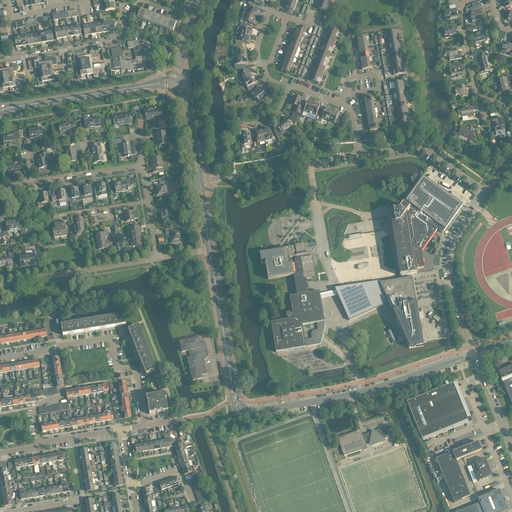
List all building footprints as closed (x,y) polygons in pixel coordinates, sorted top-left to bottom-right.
[(507,7),(510,7),(511,5),(511,0),(504,2),(505,6),(500,7),(500,9),(507,7)] [(285,7),(286,8),(294,11),(296,6),(287,2),(285,7)] [(325,11),(327,12),(329,7),(319,3),(317,8),(321,10),(320,11),(325,13),(325,11)] [(246,10),(245,10),(244,13),(256,18),(257,15),(258,16),(260,12),(255,10),(256,7),(254,6),(250,5),(249,8),(247,7),(246,10)] [(484,20),(481,12),(480,12),(478,6),(470,9),(471,12),(470,12),(471,16),(470,16),(472,23),(484,20)] [(141,8),(137,18),(144,20),(147,10),(141,8)] [(456,9),(444,10),(446,20),(457,19),(457,18),(458,18),(457,13),(456,9)] [(149,23),(153,12),(147,10),(144,20),(149,23)] [(155,25),(159,14),(153,12),(149,23),(155,25)] [(257,22),(255,21),(256,18),(244,13),(242,18),(241,18),(240,18),(240,19),(240,20),(240,21),(241,22),(244,23),(244,24),(248,25),(250,26),(251,23),(255,25),(257,22)] [(161,27),(165,17),(159,14),(155,25),(161,27)] [(167,29),(171,19),(165,17),(161,27),(167,29)] [(173,32),(177,21),(171,19),(167,29),(173,32)] [(110,31),(110,29),(114,28),(117,21),(102,23),(104,33),(110,31)] [(241,23),(240,27),(238,27),(237,34),(250,37),(250,33),(252,34),(252,31),(246,29),(248,25),(244,24),(241,23)] [(82,35),(80,25),(74,26),(75,36),(82,35)] [(83,26),(85,36),(91,35),(90,25),(83,26)] [(472,34),(475,44),(487,41),(484,30),(487,30),(486,26),(478,28),(479,32),(472,34)] [(445,38),(453,37),(453,36),(456,35),(456,31),(457,31),(457,27),(444,29),(445,38)] [(55,29),(56,39),(63,38),(61,28),(55,29)] [(298,29),(296,29),(294,34),(302,37),(304,32),(298,30),(298,29)] [(339,33),(337,33),(331,30),(329,35),(337,38),(339,33)] [(54,41),(52,31),(46,32),(48,42),(54,41)] [(249,44),(250,41),(249,40),(250,37),(237,34),(235,41),(236,41),(236,45),(241,46),(242,46),(243,42),(249,44)] [(293,39),(301,42),(302,37),(294,34),(293,39)] [(362,37),(357,38),(358,43),(366,42),(366,37),(369,37),(368,34),(361,35),(362,37)] [(327,40),(335,44),(337,38),(329,35),(327,40)] [(291,44),(299,47),(301,42),(293,39),(291,44)] [(325,46),(333,49),(335,44),(327,40),(325,46)] [(138,44),(137,41),(127,42),(129,49),(135,48),(135,51),(139,51),(138,47),(138,44)] [(149,49),(148,42),(138,44),(138,47),(139,51),(144,50),(149,49)] [(501,52),(505,53),(506,52),(511,53),(511,44),(505,42),(504,46),(503,45),(501,52)] [(289,49),(297,52),(299,47),(291,44),(289,49)] [(241,46),(236,45),(233,45),(234,51),(236,51),(236,58),(247,57),(247,50),(242,50),(241,46)] [(323,51),(331,54),(333,49),(325,46),(323,51)] [(297,52),(289,49),(287,54),(295,57),(297,52)] [(458,59),(461,59),(460,52),(458,53),(457,51),(457,52),(456,49),(445,51),(446,55),(449,54),(450,60),(453,60),(453,62),(454,62),(457,62),(458,61),(458,59)] [(122,57),(123,57),(122,50),(112,52),(113,59),(119,57),(122,57)] [(91,59),(95,59),(94,51),(90,52),(90,55),(84,56),(86,66),(92,64),(91,59)] [(321,56),(329,59),(331,54),(323,51),(321,56)] [(481,73),(490,70),(491,70),(491,69),(489,69),(486,56),(487,56),(486,52),(479,54),(480,57),(477,58),(481,73)] [(84,53),(73,55),(74,62),(78,61),(79,67),(86,66),(84,56),(84,53)] [(295,57),(287,54),(285,59),(293,62),(295,57)] [(329,59),(321,56),(319,61),(327,64),(329,59)] [(121,67),(120,61),(123,60),(122,57),(119,57),(113,59),(114,68),(115,68),(115,69),(116,69),(116,70),(117,70),(121,70),(121,67)] [(245,65),(245,64),(248,64),(247,57),(236,58),(237,64),(235,64),(235,71),(241,69),(242,69),(242,66),(245,65)] [(53,66),(57,65),(56,58),(45,59),(45,63),(47,72),(53,71),(53,66)] [(293,62),(285,59),(283,64),(291,67),(293,62)] [(39,60),(34,61),(36,68),(40,68),(40,73),(47,72),(45,63),(39,64),(39,60)] [(144,69),(143,63),(143,62),(136,64),(136,61),(133,61),(133,64),(134,70),(144,69)] [(327,64),(319,61),(317,66),(325,69),(327,64)] [(12,65),(13,68),(6,69),(8,78),(15,77),(14,72),(18,71),(17,64),(12,65)] [(93,74),(94,77),(98,76),(97,69),(93,70),(92,64),(86,66),(87,75),(93,74)] [(281,70),(289,73),(291,67),(283,64),(281,70)] [(76,73),(77,80),(82,79),(81,76),(87,75),(86,66),(79,67),(80,72),(76,73)] [(325,69),(317,66),(315,71),(323,74),(325,69)] [(449,68),(450,73),(451,73),(451,76),(457,75),(458,77),(465,76),(463,69),(462,66),(449,68)] [(0,68),(0,74),(1,74),(2,79),(8,78),(6,69),(0,70),(0,68)] [(252,77),(248,70),(243,73),(241,69),(235,71),(237,74),(239,74),(243,82),(244,81),(252,77)] [(55,80),(55,83),(60,83),(58,76),(54,76),(53,71),(47,72),(49,81),(55,80)] [(323,74),(315,71),(313,76),(321,79),(323,74)] [(41,78),(37,79),(38,86),(43,85),(42,82),(49,81),(47,72),(40,73),(41,78)] [(253,76),(252,77),(244,81),(247,86),(246,86),(247,88),(248,87),(248,89),(250,92),(253,89),(255,88),(253,84),(256,83),(253,76)] [(311,81),(319,84),(321,79),(313,76),(311,81)] [(499,93),(511,89),(511,87),(511,83),(511,82),(511,76),(499,79),(501,85),(497,87),(499,93)] [(20,82),(15,82),(15,77),(8,78),(10,87),(16,86),(16,90),(21,89),(20,82)] [(0,92),(4,92),(3,88),(10,87),(8,78),(2,79),(3,85),(0,85),(0,92)] [(455,88),(456,96),(459,95),(460,98),(467,96),(466,90),(468,89),(467,86),(455,88)] [(255,92),(253,89),(250,92),(248,93),(250,96),(251,95),(255,100),(257,99),(260,103),(269,96),(265,92),(264,93),(260,88),(255,92)] [(294,95),(291,104),(296,106),(294,112),(296,113),(294,119),(296,121),(299,114),(303,105),(300,104),(302,98),(294,95)] [(303,105),(299,114),(308,117),(314,102),(310,101),(308,100),(306,106),(303,105)] [(314,102),(308,117),(318,121),(318,120),(321,112),(318,110),(320,105),(318,104),(314,102)] [(321,112),(318,120),(321,121),(323,117),(326,119),(326,120),(329,121),(333,110),(326,107),(325,112),(324,114),(321,112)] [(461,109),(461,110),(458,110),(457,111),(458,113),(459,113),(459,114),(458,114),(458,116),(460,118),(468,116),(469,118),(474,117),(473,112),(474,112),(474,107),(461,109)] [(162,109),(157,110),(157,108),(145,110),(145,112),(139,113),(141,119),(146,118),(146,120),(151,119),(151,117),(158,115),(158,118),(163,117),(162,109)] [(333,110),(329,121),(335,123),(336,119),(339,120),(342,113),(339,112),(339,113),(334,111),(334,110),(333,110)] [(112,116),(114,126),(115,125),(114,125),(119,124),(119,125),(125,124),(125,122),(127,122),(127,123),(131,122),(129,113),(112,116)] [(496,135),(504,133),(503,129),(504,128),(504,125),(505,125),(502,118),(500,118),(500,117),(497,117),(497,116),(491,118),(492,121),(493,121),(494,123),(493,123),(496,135)] [(284,121),(282,123),(287,129),(290,126),(289,125),(293,122),(296,123),(298,122),(296,121),(294,119),(292,117),(289,120),(289,121),(285,117),(282,119),(284,121)] [(84,120),(85,129),(101,126),(100,118),(84,120)] [(75,130),(74,123),(69,124),(69,123),(59,124),(60,133),(61,133),(70,131),(75,130)] [(277,128),(274,131),(278,138),(284,132),(287,129),(282,123),(280,125),(278,123),(275,125),(277,128)] [(33,138),(39,137),(39,136),(43,135),(42,127),(33,129),(29,129),(30,138),(33,138)] [(467,138),(472,141),(477,130),(469,127),(468,130),(461,127),(460,132),(461,133),(459,138),(466,141),(467,138)] [(263,130),(265,141),(266,145),(268,144),(267,140),(273,139),(271,132),(270,132),(269,129),(263,130)] [(256,132),(258,136),(256,137),(258,143),(265,141),(263,130),(256,132)] [(15,140),(20,139),(23,139),(22,131),(13,132),(14,134),(3,136),(4,145),(16,143),(15,140)] [(168,144),(166,135),(165,131),(157,133),(159,147),(164,146),(164,145),(168,144)] [(244,145),(252,144),(250,132),(246,133),(246,134),(242,134),(243,140),(240,141),(242,149),(245,148),(244,145)] [(124,139),(118,140),(118,143),(122,142),(124,157),(128,156),(128,157),(129,157),(129,156),(132,156),(132,155),(136,155),(135,146),(131,147),(130,141),(124,142),(124,139)] [(97,143),(91,144),(92,153),(92,152),(94,152),(95,162),(104,161),(101,143),(97,143)] [(68,162),(76,161),(75,151),(76,151),(76,152),(76,147),(66,149),(68,162)] [(49,157),(48,156),(48,153),(39,155),(40,159),(37,159),(37,162),(38,162),(39,169),(48,167),(47,163),(46,158),(49,157)] [(162,157),(156,158),(152,159),(153,165),(152,165),(153,173),(160,172),(159,168),(164,168),(162,157)] [(24,175),(22,166),(8,168),(9,176),(17,175),(17,176),(24,175)] [(442,233),(462,206),(422,177),(402,206),(409,211),(409,210),(442,233)] [(123,182),(121,183),(122,192),(129,191),(128,187),(131,187),(131,186),(134,185),(133,180),(130,181),(130,179),(123,181),(123,182)] [(169,180),(167,181),(160,182),(161,182),(162,185),(155,186),(157,196),(167,195),(167,190),(166,186),(170,186),(169,180)] [(112,190),(115,190),(116,193),(122,192),(121,183),(118,183),(118,182),(111,183),(112,190)] [(105,184),(98,185),(99,189),(94,189),(95,197),(107,195),(105,184)] [(84,189),(81,190),(82,200),(86,199),(92,198),(92,195),(90,186),(83,187),(84,189)] [(71,189),(72,198),(79,197),(79,200),(82,200),(81,190),(78,190),(78,188),(71,189)] [(53,196),(52,196),(53,202),(59,201),(59,204),(66,202),(66,201),(66,198),(64,190),(57,192),(58,194),(56,194),(53,194),(53,196)] [(43,203),(46,203),(49,203),(47,193),(40,194),(41,199),(37,200),(38,207),(43,206),(43,203)] [(173,216),(171,204),(164,205),(165,209),(159,210),(160,218),(169,216),(173,216)] [(422,251),(437,230),(409,210),(409,211),(402,206),(399,210),(393,211),(394,215),(390,216),(400,275),(417,273),(416,269),(424,267),(422,251)] [(125,213),(123,213),(123,214),(123,215),(124,215),(124,216),(125,216),(126,216),(127,222),(134,221),(134,219),(138,219),(137,213),(133,213),(133,211),(125,213)] [(318,223),(321,238),(259,248),(265,280),(291,275),(292,283),(328,277),(327,269),(381,260),(373,213),(318,223)] [(77,226),(75,227),(75,229),(76,236),(83,235),(82,227),(84,227),(82,217),(78,218),(76,218),(77,226)] [(19,220),(12,221),(14,231),(20,230),(21,232),(21,234),(26,234),(24,222),(22,222),(22,223),(20,224),(19,223),(19,220)] [(7,226),(4,226),(5,236),(8,236),(8,232),(14,231),(12,221),(6,222),(7,226)] [(67,236),(67,232),(68,232),(67,227),(63,228),(62,221),(58,222),(61,237),(67,236)] [(51,229),(52,234),(54,234),(54,238),(61,237),(58,222),(54,222),(55,229),(51,229)] [(139,229),(140,229),(139,226),(129,227),(131,237),(140,235),(139,229)] [(165,229),(166,234),(170,234),(172,243),(184,241),(182,229),(176,230),(175,228),(165,229)] [(105,237),(109,237),(108,231),(101,232),(102,232),(103,234),(96,235),(98,242),(106,241),(105,237)] [(132,246),(142,244),(142,241),(141,241),(140,235),(131,237),(132,246)] [(110,244),(106,244),(106,241),(98,242),(99,250),(106,248),(106,250),(111,250),(110,244)] [(34,265),(33,258),(36,258),(35,250),(32,250),(32,254),(26,255),(28,266),(34,265)] [(20,261),(22,267),(28,266),(26,255),(20,256),(19,252),(16,253),(17,261),(20,261)] [(13,269),(11,258),(1,259),(2,266),(6,266),(7,270),(13,269)] [(412,278),(336,290),(349,320),(389,302),(409,348),(424,346),(412,278)] [(324,327),(325,320),(322,306),(320,291),(308,293),(297,295),(290,296),(292,313),(291,314),(290,312),(286,313),(287,317),(288,317),(288,319),(271,322),(276,352),(288,350),(306,347),(316,344),(324,327)] [(126,319),(125,314),(125,315),(62,325),(62,324),(61,324),(63,333),(63,334),(63,335),(70,333),(72,333),(84,331),(90,330),(100,329),(106,328),(118,326),(120,325),(126,324),(127,325),(126,319)] [(147,374),(153,372),(156,371),(138,325),(129,329),(131,335),(143,365),(147,374)] [(393,328),(386,331),(392,343),(399,340),(393,328)] [(205,358),(206,357),(207,356),(208,355),(208,353),(208,352),(205,342),(200,343),(199,337),(180,341),(182,352),(189,350),(190,357),(188,358),(193,380),(203,378),(202,375),(207,373),(204,358),(205,358)] [(511,365),(499,371),(511,403),(511,365)] [(469,420),(453,383),(407,402),(422,439),(469,420)] [(478,392),(475,385),(472,387),(473,391),(469,393),(470,395),(478,392)] [(74,400),(73,397),(72,390),(66,391),(68,403),(65,404),(66,410),(69,409),(68,404),(71,404),(70,401),(74,400)] [(155,413),(155,412),(157,411),(158,413),(159,412),(160,412),(161,412),(160,411),(163,411),(163,412),(169,411),(167,401),(166,401),(165,399),(167,399),(166,393),(161,394),(147,396),(147,402),(149,401),(149,404),(148,404),(149,414),(155,413)] [(363,449),(363,450),(367,449),(366,444),(369,443),(370,444),(370,443),(373,445),(382,442),(383,439),(389,437),(385,427),(374,431),(373,430),(372,432),(366,434),(363,436),(360,429),(356,431),(357,431),(338,438),(344,456),(363,449)] [(172,447),(172,443),(175,439),(166,432),(164,432),(164,435),(165,440),(166,448),(172,447)] [(478,442),(453,452),(456,460),(481,450),(478,442)] [(184,443),(175,446),(177,452),(184,450),(187,449),(185,444),(184,443)] [(184,450),(177,452),(179,458),(186,455),(184,450)] [(181,464),(188,461),(186,455),(179,458),(181,464)] [(444,455),(436,459),(454,502),(462,499),(458,489),(457,486),(455,481),(453,477),(451,473),(450,468),(448,464),(444,455)] [(485,459),(472,464),(479,481),(489,477),(488,473),(491,472),(485,459)] [(188,461),(181,464),(183,469),(190,466),(188,461)] [(185,475),(192,472),(190,466),(183,469),(185,475)] [(178,481),(176,478),(170,480),(173,486),(174,489),(180,487),(179,484),(178,481)] [(173,486),(170,480),(165,482),(167,488),(173,486)] [(465,482),(457,486),(458,489),(462,499),(471,496),(465,482)] [(502,511),(508,510),(508,509),(507,509),(504,502),(506,501),(504,497),(503,498),(500,490),(499,490),(500,490),(499,489),(478,498),(479,503),(480,503),(482,508),(483,511),(502,511)] [(5,506),(13,505),(12,498),(4,499),(5,506)]
